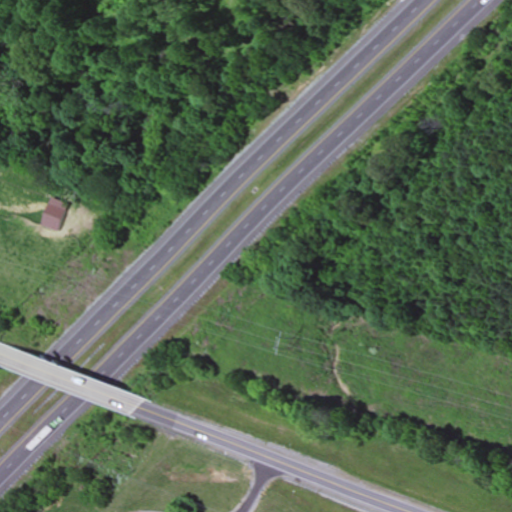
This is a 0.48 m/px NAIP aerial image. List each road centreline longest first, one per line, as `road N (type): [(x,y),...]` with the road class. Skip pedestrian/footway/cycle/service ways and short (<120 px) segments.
road 1 (motorway): [(0,475),(478,0)]
road 2 (motorway): [(420,0),(0,418)]
road 3 (secondary): [(411,511),(139,407)]
road 4 (secondary): [(139,407),(0,353)]
